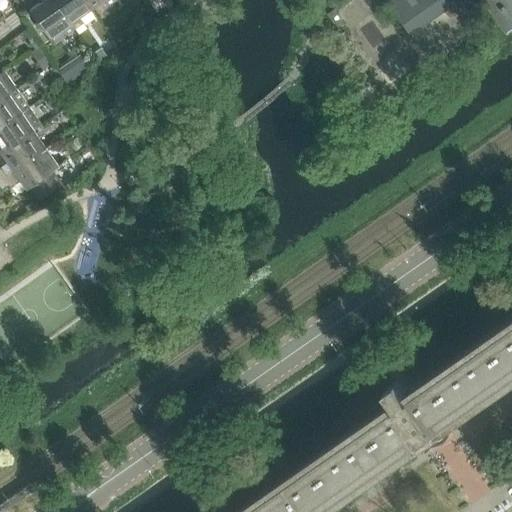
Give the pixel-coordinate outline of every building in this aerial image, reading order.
[(64,35),(73,28),(52,0),(39,0),(40,2),(28,10),(48,39),(60,30),(64,35)] [(90,9),(83,0),(52,0),(73,28),(82,22),(79,17),(90,9)] [(105,6),(113,0),(83,0),(90,9),(101,1),(105,6)] [(178,3),(175,0),(163,0),(169,9),(178,3)] [(511,30),(511,0),(387,0),(387,1),(412,37),(464,0),(482,0),(498,22),(507,35),(511,30)] [(345,22),(335,8),(328,14),(338,28),(345,22)] [(34,49),(39,46),(27,28),(22,31),(34,49)] [(39,46),(34,49),(46,66),(51,63),(39,46)] [(90,54),(95,61),(96,63),(106,56),(105,55),(100,48),(90,54)] [(0,99),(17,88),(4,70),(0,73),(0,99)] [(0,126),(29,106),(17,88),(0,99),(0,126)] [(0,152),(41,124),(29,106),(0,126),(0,152)] [(0,152),(12,170),(45,147),(33,130),(42,124),(41,124),(0,152)] [(6,175),(0,178),(0,188),(1,190),(18,178),(25,189),(28,186),(37,199),(60,183),(51,170),(66,160),(65,159),(57,165),(45,147),(12,170),(6,175)] [(31,201),(24,207),(28,212),(35,207),(31,201)] [(511,323),(409,395),(399,380),(388,388),(398,403),(242,511),(330,511),(434,440),(511,385),(511,323)]
